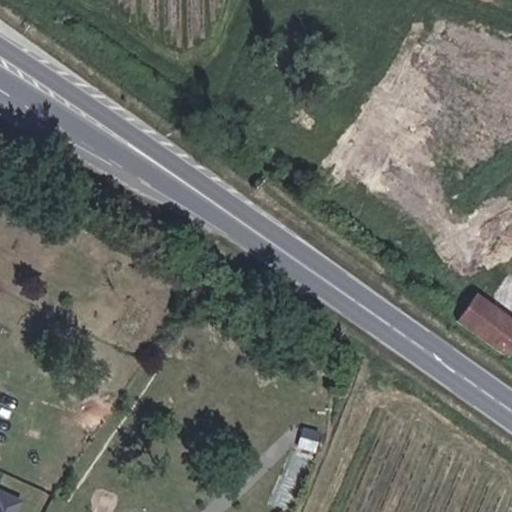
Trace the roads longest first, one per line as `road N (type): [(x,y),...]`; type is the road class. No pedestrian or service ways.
road 1 (primary): [(511,411),(152,164)]
road 2 (primary): [(152,164),(0,48)]
road 3 (primary): [(0,77),(152,164)]
